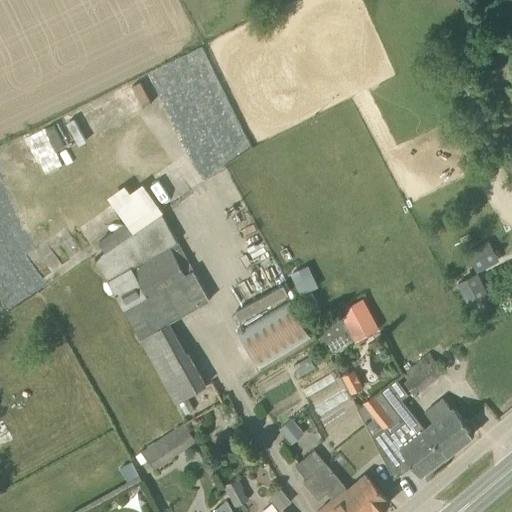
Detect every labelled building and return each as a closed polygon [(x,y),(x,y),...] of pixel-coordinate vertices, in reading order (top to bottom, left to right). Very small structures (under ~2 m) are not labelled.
[(511,146),(502,152),(511,169),(511,146)] [(202,242),(182,207),(172,214),(179,227),(172,231),(161,212),(163,211),(162,209),(103,248),(105,251),(95,258),(176,401),(206,385),(170,321),(210,299),(177,239),(184,235),(191,248),(202,242)] [(478,272),(501,261),(490,240),(468,252),(478,272)] [(298,294),(316,286),(305,264),(288,272),(298,294)] [(476,318),(486,312),(469,279),(458,284),(476,318)] [(338,311),(353,341),(380,327),(364,297),(338,311)] [(261,368),(312,337),(289,299),(238,330),(261,368)] [(340,319),(317,335),(324,345),(347,330),(340,319)] [(414,393),(443,370),(430,352),(405,372),(409,378),(405,382),(414,393)] [(447,455),(427,430),(418,418),(402,399),(409,394),(397,379),(381,390),(406,420),(391,432),(386,426),(372,435),(387,464),(405,451),(422,475),(447,455)] [(450,411),(441,399),(427,410),(436,422),(427,430),(447,455),(475,432),(455,407),(450,411)] [(293,418),(282,428),(290,438),(301,428),(293,418)] [(155,468),(197,441),(184,422),(143,449),(155,468)] [(350,511),(315,471),(326,462),(314,449),(295,466),(306,478),(303,481),(319,499),(327,492),(332,498),(318,511),(350,511)] [(349,490),(326,462),(315,471),(350,511),(372,511),(374,511),(375,511),(378,511),(391,501),(367,475),(349,490)] [(235,506),(248,499),(238,477),(224,485),(235,506)] [(284,487),(271,492),(278,507),(290,501),(284,487)] [(234,511),(227,499),(211,511),(234,511)]
